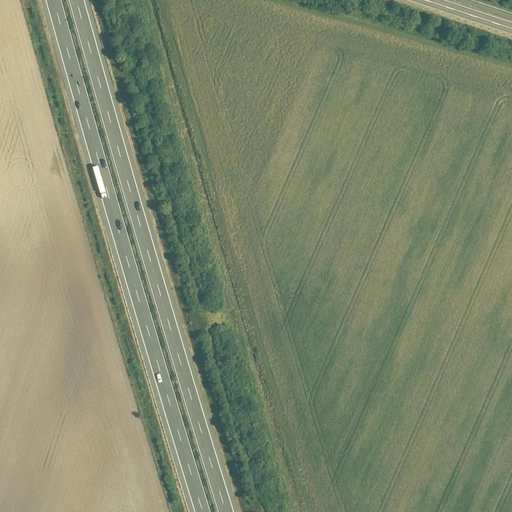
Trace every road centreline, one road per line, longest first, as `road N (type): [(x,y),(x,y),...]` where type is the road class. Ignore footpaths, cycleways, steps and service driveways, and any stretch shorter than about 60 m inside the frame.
road 1 (motorway): [(226,511),(76,0)]
road 2 (motorway): [(53,0),(202,511)]
